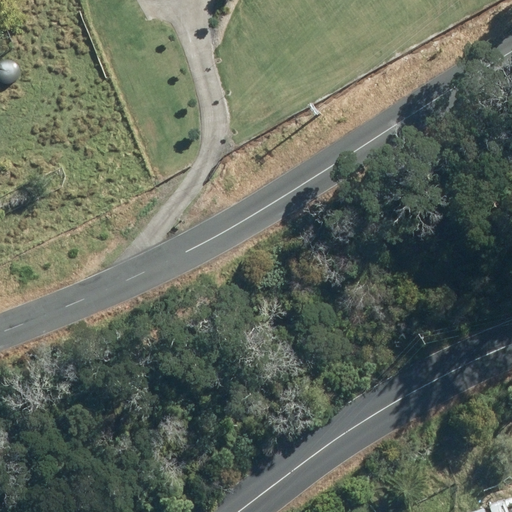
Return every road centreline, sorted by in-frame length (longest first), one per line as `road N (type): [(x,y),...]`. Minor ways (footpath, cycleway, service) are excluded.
road 1 (unclassified): [(0,325),(207,241),(511,56)]
road 2 (tertiary): [(511,340),(385,406),(235,511)]
road 3 (track): [(115,278),(204,172),(203,0)]
